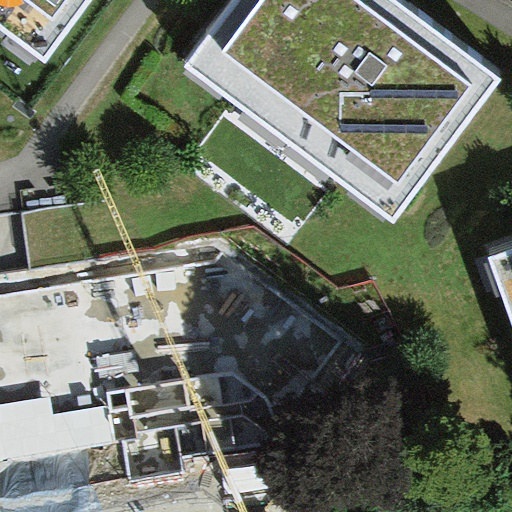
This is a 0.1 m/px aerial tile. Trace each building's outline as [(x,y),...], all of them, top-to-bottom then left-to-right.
[(79,0),(0,0),(0,21),(41,52),(79,0)] [(498,75),(399,0),(227,0),(184,57),(391,214),(498,75)] [(511,244),(490,253),(511,314),(511,244)] [(60,377),(81,511),(140,511),(181,505),(157,359),(135,362),(123,289),(76,297),(88,372),(60,377)] [(23,318),(0,322),(0,376),(34,370),(23,318)]
